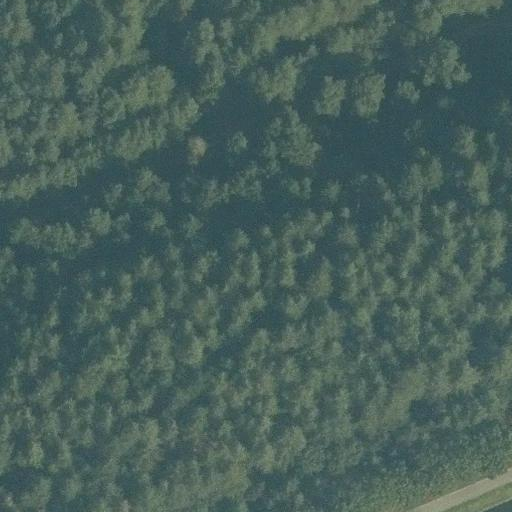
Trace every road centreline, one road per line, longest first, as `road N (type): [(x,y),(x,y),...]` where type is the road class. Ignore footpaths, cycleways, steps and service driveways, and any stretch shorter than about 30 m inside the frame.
road 1 (track): [(0,232),(511,8)]
road 2 (track): [(434,0),(230,96),(0,189)]
